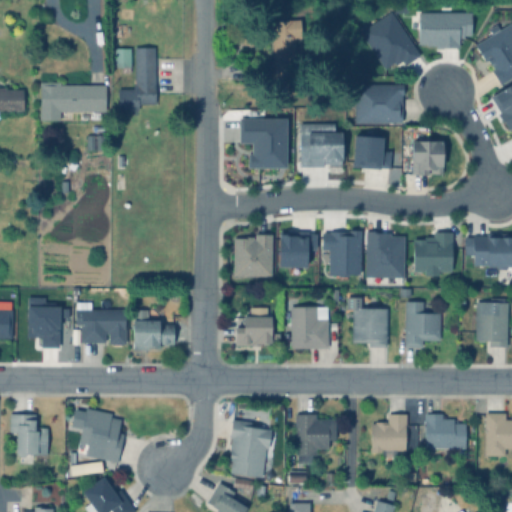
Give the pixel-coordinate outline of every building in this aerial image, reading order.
[(382,68),(391,62),(393,64),(400,60),(403,64),(417,54),(388,11),(358,32),(382,68)] [(416,43),(416,12),(469,11),(469,35),(461,35),(461,37),(456,37),(456,47),(433,47),(433,45),(424,45),(424,43),(416,43)] [(294,62),(270,63),(268,18),(296,16),(297,37),(292,37),(294,62)] [(511,72),(497,82),(488,68),(490,66),(488,62),(490,61),(490,60),(487,61),(484,57),(482,59),(471,42),(507,20),(511,28),(511,72)] [(151,44),(152,100),(134,101),(134,107),(114,108),(114,86),(130,86),(130,81),(131,81),(131,45),(151,44)] [(128,45),(128,65),(119,65),(119,79),(110,79),(110,45),(128,45)] [(511,121),(505,126),(501,119),(500,120),(494,112),(497,110),(486,94),(509,79),(511,76),(511,121)] [(101,82),(101,108),(57,108),(57,117),(36,117),(36,79),(56,79),(56,81),(101,82)] [(399,81),(399,120),(351,120),(351,81),(399,81)] [(22,88),(22,110),(0,110),(0,86),(5,86),(5,88),(22,88)] [(281,115),(281,165),(243,165),(243,152),(248,152),(248,140),(235,140),(235,115),(281,115)] [(339,130),(338,164),(328,164),(328,163),(322,162),(322,166),(299,165),(299,122),(333,122),(332,130),(339,130)] [(373,130),(373,133),(377,133),(377,148),(387,149),(386,165),(376,164),(376,165),(348,164),(349,159),(347,159),(349,131),(362,132),(362,129),(373,130)] [(91,132),(91,147),(83,147),(83,133),(91,132)] [(101,147),(93,147),(92,133),(100,132),(101,147)] [(428,132),(428,137),(440,137),(440,162),(442,162),(442,171),(410,171),(409,137),(417,137),(417,132),(428,132)] [(65,178),(65,190),(57,190),(57,179),(65,178)] [(356,227),(355,271),(345,271),(344,276),(334,276),(334,271),(324,271),(325,247),(318,247),(318,230),(326,230),(326,229),(345,229),(345,227),(356,227)] [(400,233),(399,275),(361,274),(362,228),(378,229),(378,230),(387,230),(386,233),(400,233)] [(303,229),(303,231),(311,231),(311,247),(300,247),(300,263),(296,263),(296,272),(287,272),(287,263),(273,263),(273,230),(285,231),(285,229),(303,229)] [(510,231),(510,235),(508,235),(507,263),(503,263),(503,267),(494,266),(494,263),(482,263),(482,262),(469,262),(469,252),(460,252),(460,235),(469,235),(469,233),(482,233),(483,230),(510,231)] [(267,231),(266,273),(229,272),(229,235),(239,235),(239,234),(250,234),(250,231),(267,231)] [(411,270),(411,238),(422,238),(422,236),(431,236),(431,231),(449,231),(449,270),(436,270),(436,275),(422,274),(422,270),(411,270)] [(407,285),(407,294),(397,294),(397,285),(407,285)] [(383,305),(383,344),(365,344),(365,340),(348,339),(348,307),(342,306),(342,295),(357,295),(357,305),(383,305)] [(501,296),(501,300),(504,300),(503,344),(486,344),(486,338),(482,338),(480,339),(476,339),(474,337),(472,337),(472,299),(487,299),(487,295),(501,296)] [(436,310),(436,337),(419,337),(419,344),(401,344),(401,298),(419,298),(419,310),(436,310)] [(122,307),(122,341),(107,342),(107,331),(102,331),(102,340),(78,340),(78,321),(73,321),(73,300),(89,299),(89,307),(122,307)] [(12,309),(11,338),(0,337),(0,300),(6,301),(5,309),(12,309)] [(324,303),(324,345),(287,346),(287,304),(324,303)] [(24,336),(24,304),(57,305),(56,347),(38,346),(38,336),(24,336)] [(156,316),(156,322),(172,323),(171,342),(156,341),(156,345),(148,344),(148,348),(131,347),(132,340),(129,340),(130,318),(133,318),(133,306),(147,307),(146,315),(156,316)] [(265,313),(265,330),(266,330),(266,342),(260,342),(260,343),(230,343),(230,324),(238,324),(238,313),(265,313)] [(120,431),(114,460),(96,456),(98,445),(74,440),(82,405),(107,411),(107,414),(117,417),(114,429),(120,431)] [(511,417),(511,446),(501,446),(501,454),(481,453),(481,410),(502,410),(502,417),(511,417)] [(43,425),(42,459),(33,459),(33,452),(19,451),(17,454),(14,454),(10,451),(10,430),(5,430),(6,411),(32,411),(31,425),(43,425)] [(331,417),(332,437),(325,437),(325,447),(313,447),(313,453),(309,453),(309,461),(294,461),(293,452),(292,452),(292,411),(312,411),(312,417),(331,417)] [(403,412),(403,428),(402,428),(401,454),(393,454),(393,455),(378,455),(378,450),(367,449),(367,421),(371,421),(371,419),(384,419),(384,411),(403,412)] [(462,421),(462,446),(421,445),(421,411),(439,411),(439,416),(450,416),(450,421),(462,421)] [(247,424),(255,426),(256,421),(262,422),(261,426),(268,427),(268,429),(273,430),(269,455),(261,454),(258,475),(226,470),(228,458),(224,458),(228,436),(225,436),(228,416),(248,419),(247,424)] [(75,455),(75,461),(74,461),(74,469),(65,469),(65,461),(64,461),(64,455),(75,455)] [(98,472),(78,475),(76,461),(96,459),(98,472)] [(303,470),(303,480),(284,480),(285,468),(300,468),(300,470),(303,470)] [(331,470),(331,481),(322,481),(321,471),(331,470)] [(97,474),(109,492),(116,487),(131,509),(126,511),(110,511),(106,506),(97,511),(85,511),(80,504),(85,501),(76,489),(97,474)] [(228,497),(232,499),(235,494),(244,500),(241,505),(243,506),(240,511),(241,511),(211,511),(213,508),(208,505),(209,503),(204,501),(216,481),(232,490),(228,497)] [(261,483),(260,493),(252,492),(253,482),(261,483)] [(391,489),(388,502),(391,503),(388,511),(369,511),(373,498),(382,500),(386,487),(391,489)] [(285,511),(285,500),(306,500),(306,511),(285,511)]
